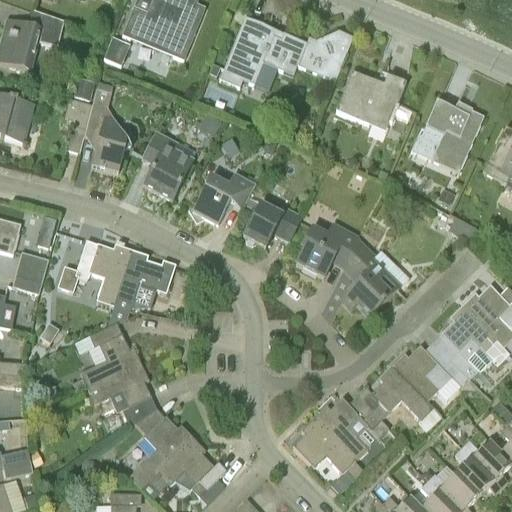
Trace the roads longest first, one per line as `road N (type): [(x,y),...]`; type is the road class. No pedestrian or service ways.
road 1 (residential): [(235,286),(151,231),(0,186)]
road 2 (residential): [(511,67),(347,0)]
road 3 (residential): [(351,374),(472,258)]
road 4 (residential): [(351,374),(291,298),(261,282),(235,286)]
